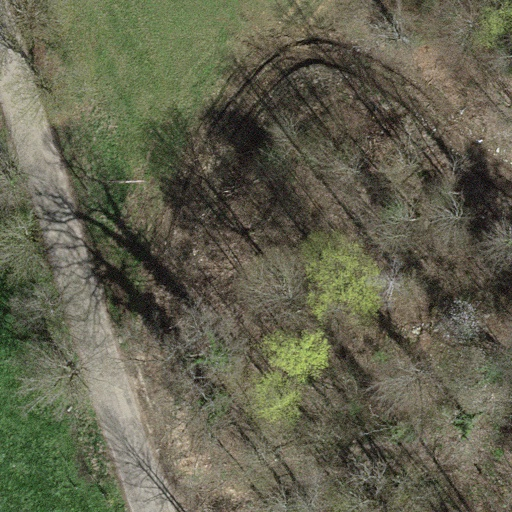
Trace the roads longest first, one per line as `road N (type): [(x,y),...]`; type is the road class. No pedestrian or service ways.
road 1 (track): [(156,416),(178,265),(207,143),(250,90),(297,55),(346,55),(511,165)]
road 2 (unclassified): [(191,511),(4,0)]
